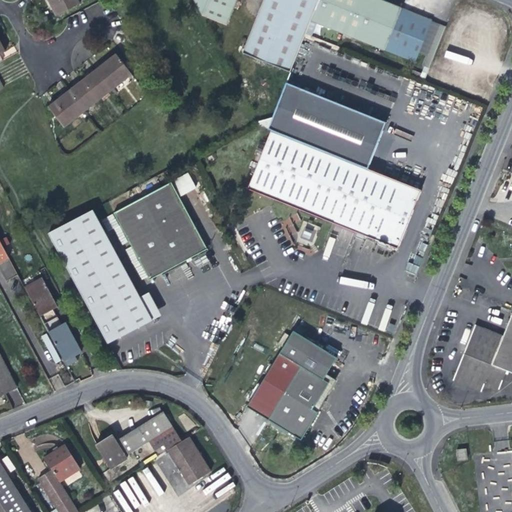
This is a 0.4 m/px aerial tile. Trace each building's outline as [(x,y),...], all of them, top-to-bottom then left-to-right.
[(47,0),(51,8),(57,18),(81,5),(78,0),(47,0)] [(195,0),(205,17),(228,25),(237,0),(195,0)] [(289,72),(305,34),(309,23),(318,0),(263,0),(242,54),(289,72)] [(318,0),(309,23),(385,52),(402,10),(377,0),(318,0)] [(402,10),(385,52),(400,58),(417,16),(402,10)] [(417,16),(400,58),(415,64),(432,22),(417,16)] [(64,129),(132,76),(116,55),(105,63),(91,74),(77,85),(60,99),(48,108),(64,129)] [(327,152),(369,169),(387,123),(288,82),(269,129),(271,130),(327,152)] [(271,130),(269,135),(247,188),(266,196),(303,211),(398,249),(422,191),(369,169),(327,152),(271,130)] [(173,182),(177,191),(189,185),(184,176),(173,182)] [(113,212),(148,280),(178,265),(206,251),(171,183),(113,212)] [(107,342),(151,319),(139,296),(93,208),(49,231),(107,342)] [(303,228),(300,241),(312,243),(315,231),(303,228)] [(19,277),(0,242),(0,271),(6,283),(19,277)] [(25,289),(45,327),(59,319),(54,311),(58,309),(52,298),(43,280),(25,289)] [(147,291),(139,296),(151,319),(159,314),(147,291)] [(511,315),(504,335),(492,366),(509,373),(511,373),(511,315)] [(63,327),(59,319),(45,327),(64,362),(65,361),(74,356),(77,355),(82,352),(67,325),(63,327)] [(492,366),(504,335),(475,325),(453,380),(481,392),(485,382),(502,389),(509,373),(492,366)] [(293,331),(248,406),(301,439),(318,412),(313,409),(316,404),(321,407),(325,402),(319,399),(325,389),(328,390),(334,380),(326,375),(337,358),(293,331)] [(0,396),(16,387),(0,356),(0,396)] [(78,362),(74,356),(65,361),(68,367),(78,362)] [(126,456),(150,441),(173,426),(164,411),(140,426),(117,441),(113,434),(96,446),(111,469),(128,459),(126,456)] [(164,444),(168,450),(182,441),(173,426),(150,441),(155,450),(164,444)] [(189,437),(182,441),(168,450),(167,451),(189,485),(200,479),(211,473),(189,437)] [(79,511),(82,510),(64,480),(85,467),(70,443),(60,450),(49,457),(55,467),(39,477),(58,508),(52,511),(79,511)] [(456,450),(457,461),(466,460),(465,449),(456,450)] [(7,456),(2,459),(10,472),(15,468),(7,456)] [(0,511),(29,511),(0,465),(0,511)]
